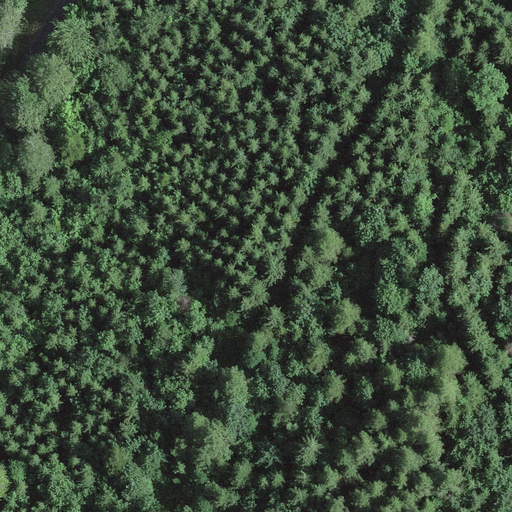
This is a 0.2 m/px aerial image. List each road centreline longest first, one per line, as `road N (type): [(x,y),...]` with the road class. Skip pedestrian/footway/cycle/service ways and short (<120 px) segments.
road 1 (track): [(511,433),(481,382),(443,170),(453,40),(464,0)]
road 2 (unclassified): [(68,0),(0,121)]
